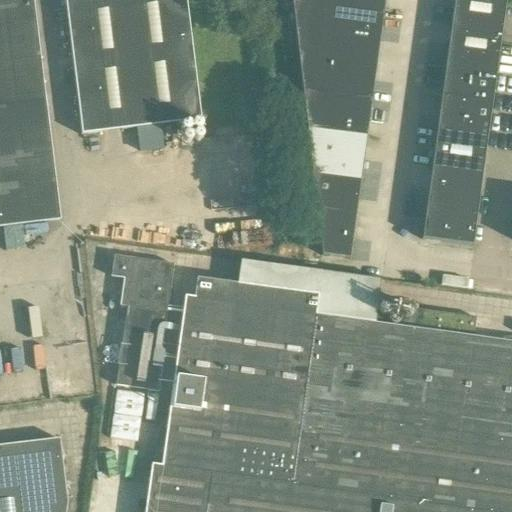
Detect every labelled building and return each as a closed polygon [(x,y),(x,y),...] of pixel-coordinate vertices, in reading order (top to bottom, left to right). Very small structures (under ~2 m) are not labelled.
[(31,0),(0,0),(0,226),(59,220),(31,0)] [(64,0),(80,135),(138,128),(162,125),(200,120),(185,0),(64,0)] [(289,0),(296,50),(376,61),(383,0),(289,0)] [(505,0),(455,0),(452,26),(501,32),(505,0)] [(496,68),(501,32),(452,26),(447,61),(496,68)] [(370,101),(376,61),(296,50),(301,91),(370,101)] [(491,104),(496,68),(447,61),(442,97),(491,104)] [(365,140),(370,101),(301,91),(306,132),(365,140)] [(486,139),(491,104),(442,97),(437,133),(486,139)] [(360,180),(365,140),(306,132),(311,173),(360,180)] [(482,175),(486,139),(437,133),(432,168),(482,175)] [(477,211),(482,175),(432,168),(426,204),(477,211)] [(354,220),(360,180),(311,173),(316,214),(354,220)] [(472,247),(477,211),(426,204),(421,240),(472,247)] [(349,260),(354,220),(316,214),(321,257),(349,260)] [(112,306),(106,346),(121,348),(116,387),(154,392),(173,265),(114,257),(107,305),(112,306)] [(511,511),(511,343),(470,338),(473,318),(414,311),(411,330),(374,325),(380,281),(239,262),(236,285),(195,280),(193,299),(184,298),(160,467),(150,466),(143,511),(511,511)] [(150,441),(151,395),(125,394),(123,441),(150,441)] [(0,511),(64,511),(66,502),(58,439),(0,446),(0,511)] [(106,481),(128,482),(129,457),(107,456),(106,481)]
